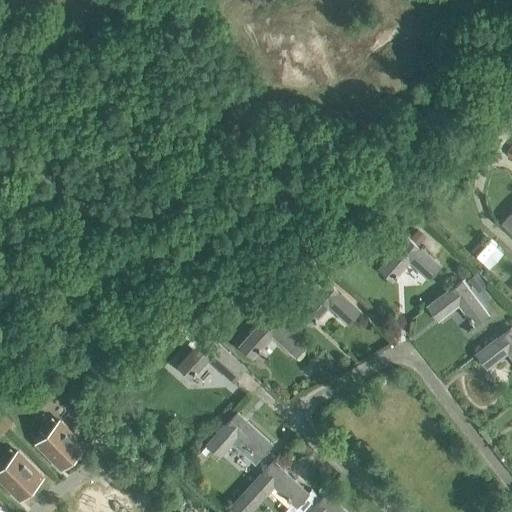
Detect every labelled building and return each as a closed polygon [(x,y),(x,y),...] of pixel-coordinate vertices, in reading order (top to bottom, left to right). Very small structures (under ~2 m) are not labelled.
[(511,232),(511,210),(501,222),(511,232)] [(429,277),(440,265),(407,235),(378,268),(390,279),(408,258),(429,277)] [(362,312),(328,281),(327,281),(322,286),(316,279),(307,287),(314,295),(297,313),(310,323),(328,305),(350,325),(362,312)] [(475,323),(488,313),(462,279),(426,306),(436,318),(458,301),(475,323)] [(293,352),(304,340),(271,311),(242,343),(254,354),(272,333),(293,352)] [(186,336),(197,325),(188,317),(177,329),(186,336)] [(511,356),(511,329),(510,327),(475,354),(485,367),(507,350),(511,356)] [(229,375),(240,363),(207,334),(177,367),(189,377),(208,356),(229,375)] [(261,456),(272,444),(236,411),(206,444),(218,455),(237,434),(261,456)] [(0,420),(0,422),(6,428),(12,422),(5,415),(0,420)] [(36,444),(61,469),(84,445),(58,421),(36,444)] [(0,468),(0,480),(19,499),(42,476),(17,451),(0,468)] [(306,511),(320,497),(311,488),(308,492),(272,460),(232,505),(239,511),(247,511),(274,483),(294,501),(283,511),(306,511)] [(320,497),(306,511),(347,511),(325,492),(320,497)]
